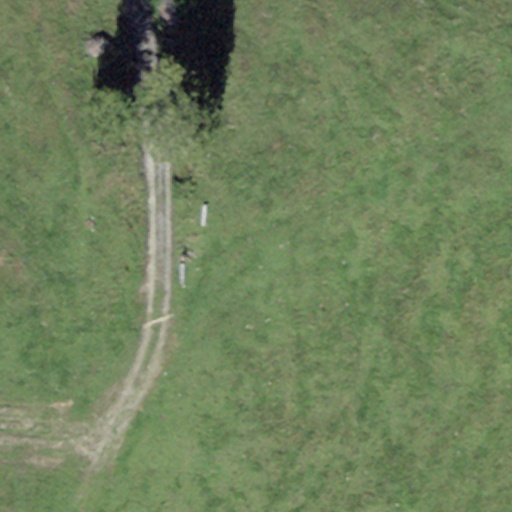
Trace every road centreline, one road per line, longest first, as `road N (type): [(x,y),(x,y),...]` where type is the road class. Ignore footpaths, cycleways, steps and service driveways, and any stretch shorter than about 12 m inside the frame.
road 1 (track): [(129,0),(164,280),(89,511)]
road 2 (track): [(120,413),(0,409)]
